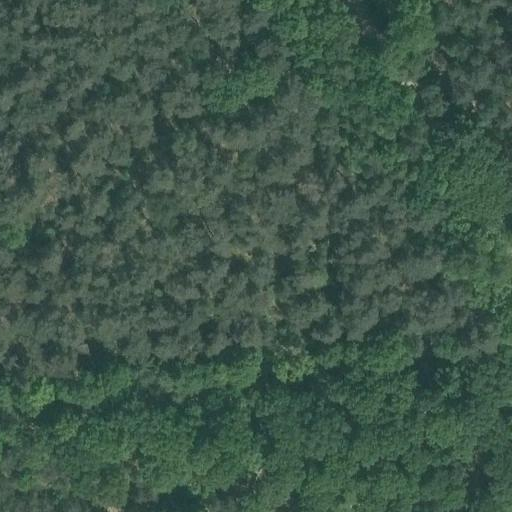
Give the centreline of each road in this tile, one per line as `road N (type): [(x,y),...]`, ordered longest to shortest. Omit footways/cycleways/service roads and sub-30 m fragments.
road 1 (track): [(511,323),(484,323),(410,358),(260,363),(120,396),(0,391)]
road 2 (track): [(349,0),(511,246)]
